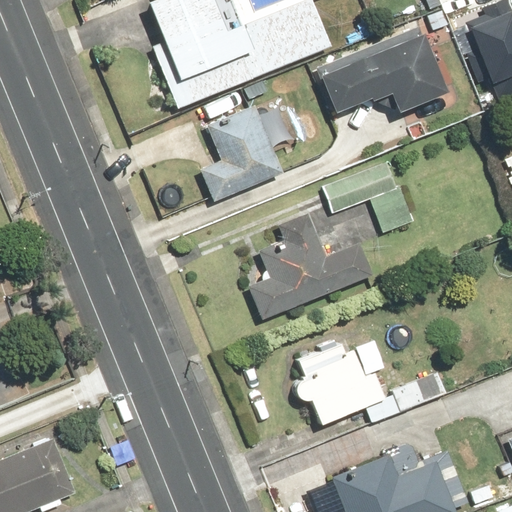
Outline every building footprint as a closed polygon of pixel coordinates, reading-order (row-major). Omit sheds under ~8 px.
[(154,48),(179,106),(331,41),(314,0),(249,28),(236,0),(149,0),(168,42),(154,48)] [(484,14),(469,20),(494,79),(511,71),(511,2),(511,0),(494,0),(481,6),(484,14)] [(450,89),(423,24),(319,66),(337,111),(393,88),(401,108),(450,89)] [(281,170),(255,103),(208,122),(222,157),(204,165),(216,196),(281,170)] [(410,219),(387,160),(323,186),(334,213),(369,199),(382,231),(410,219)] [(269,274),(248,283),(262,318),(378,269),(357,220),(322,235),(312,213),(280,226),(286,239),(259,250),(269,274)] [(441,391),(432,372),(385,393),(375,370),(366,374),(354,347),(347,350),(342,340),(299,358),(307,377),(295,382),(303,401),(312,396),(324,423),(364,406),(371,422),(441,391)] [(50,441),(0,461),(0,511),(20,511),(71,492),(50,441)] [(448,449),(402,468),(394,449),(332,475),(347,511),(456,511),(459,511),(456,505),(469,499),(448,449)]
